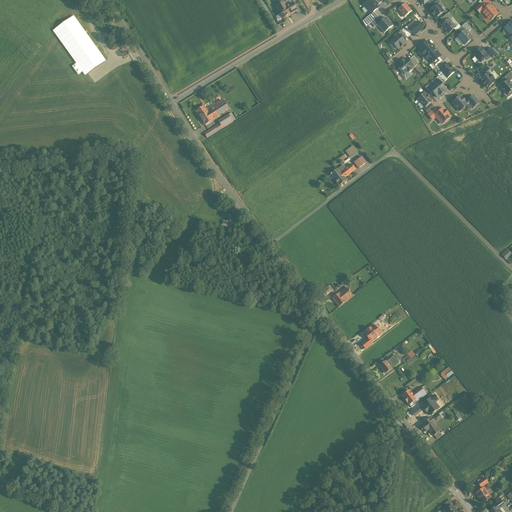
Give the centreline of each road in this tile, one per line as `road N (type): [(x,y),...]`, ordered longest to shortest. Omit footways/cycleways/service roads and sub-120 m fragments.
road 1 (residential): [(472,511),(171,101)]
road 2 (residential): [(171,101),(342,0)]
